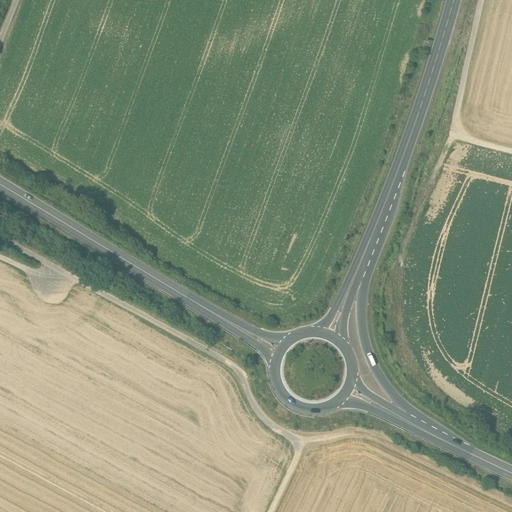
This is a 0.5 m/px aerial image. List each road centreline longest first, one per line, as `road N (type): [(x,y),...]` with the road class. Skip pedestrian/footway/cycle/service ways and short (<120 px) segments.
road 1 (track): [(0,234),(221,357),(239,370),(267,419),(299,440)]
road 2 (primary): [(0,184),(249,334)]
road 3 (primary): [(471,454),(387,388),(369,357),(361,302),(378,226)]
road 4 (track): [(481,0),(452,136),(399,246)]
road 5 (track): [(511,443),(434,394),(411,369),(395,327),(399,246)]
road 6 (primary): [(378,226),(453,0)]
road 7 (track): [(299,440),(359,432),(511,505)]
